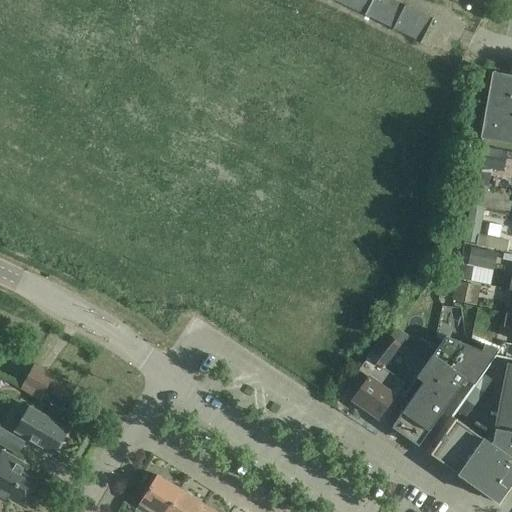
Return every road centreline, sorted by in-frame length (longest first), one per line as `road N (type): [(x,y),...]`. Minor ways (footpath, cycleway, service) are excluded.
road 1 (tertiary): [(364,511),(166,374)]
road 2 (tertiary): [(166,374),(110,332),(0,273)]
road 3 (residential): [(267,511),(133,425)]
